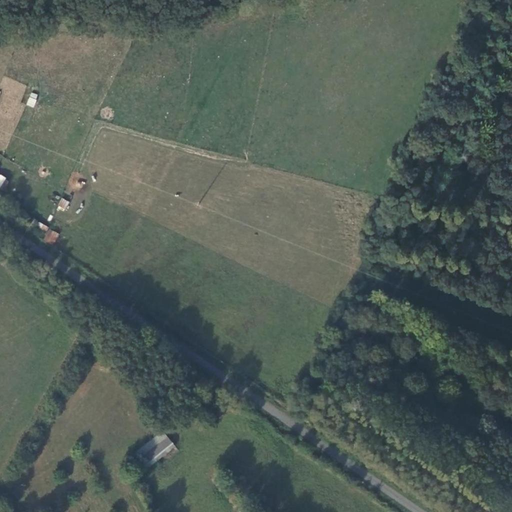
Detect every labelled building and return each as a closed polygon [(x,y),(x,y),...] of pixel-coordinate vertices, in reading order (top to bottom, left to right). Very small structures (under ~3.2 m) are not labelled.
[(34,107),(38,94),(30,92),(27,105),(34,107)] [(58,206),(65,210),(69,202),(61,198),(58,206)] [(49,229),(44,239),(54,245),(59,234),(49,229)] [(129,457),(133,463),(161,441),(156,435),(129,457)] [(161,441),(133,463),(141,473),(169,451),(161,441)]
